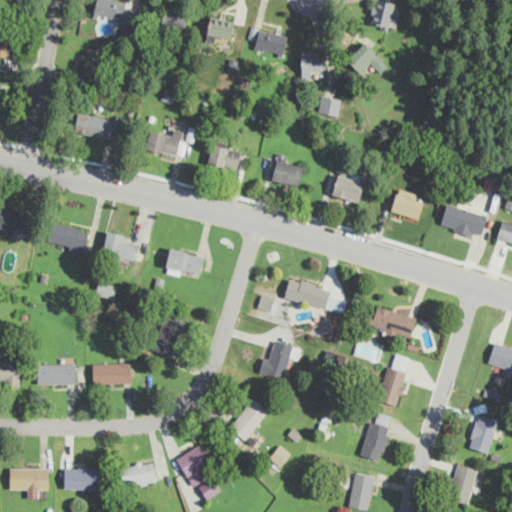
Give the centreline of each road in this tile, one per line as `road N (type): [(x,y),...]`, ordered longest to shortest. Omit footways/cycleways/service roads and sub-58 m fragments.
road 1 (residential): [(0,159),(260,219),(511,294)]
road 2 (residential): [(0,430),(132,431),(171,419),(217,367),(260,219)]
road 3 (residential): [(405,511),(475,283)]
road 4 (residential): [(57,0),(25,165)]
